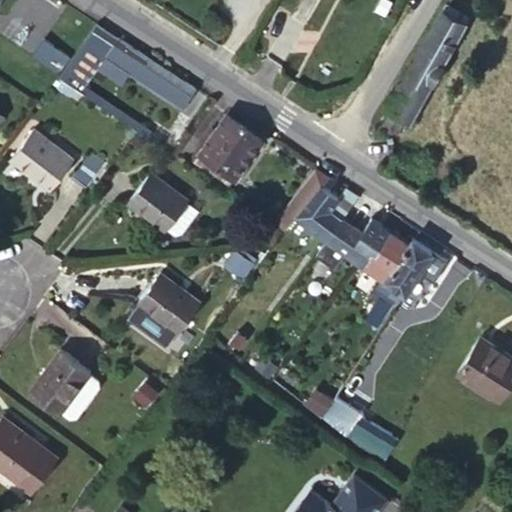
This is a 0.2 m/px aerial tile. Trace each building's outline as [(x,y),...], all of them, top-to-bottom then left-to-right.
[(30,50),(55,8),(40,0),(19,0),(0,32),(30,50)] [(386,106),(406,118),(410,119),(465,21),(442,8),(386,106)] [(119,35),(95,20),(90,26),(114,42),(119,35)] [(114,42),(90,26),(58,74),(82,89),(85,84),(106,54),(114,42)] [(44,35),(32,53),(57,71),(69,53),(44,35)] [(197,85),(119,35),(114,42),(106,54),(184,105),(197,85)] [(85,84),(82,89),(107,106),(111,101),(85,84)] [(107,106),(138,127),(142,122),(111,101),(107,106)] [(386,106),(377,123),(397,134),(406,118),(386,106)] [(206,146),(202,143),(194,154),(232,183),(264,139),(228,114),(219,127),(206,146)] [(142,122),(138,127),(159,141),(166,131),(144,117),(142,122)] [(166,131),(159,141),(173,150),(185,132),(171,122),(166,131)] [(216,123),(202,143),(206,146),(219,127),(216,123)] [(73,156),(33,125),(8,156),(49,186),(73,156)] [(95,144),(75,171),(89,182),(109,154),(95,144)] [(294,214),(320,181),(326,174),(314,166),(274,218),(285,226),(294,214)] [(150,168),(126,200),(163,227),(164,225),(186,196),(187,194),(150,168)] [(327,238),(344,215),(359,193),(346,185),(339,195),(320,181),(294,214),(327,238)] [(197,204),(186,196),(164,225),(171,230),(178,229),(197,204)] [(397,231),(385,224),(372,214),(362,229),(344,215),(327,238),(358,261),(376,236),(388,244),(397,231)] [(384,277),(410,240),(397,231),(388,244),(376,236),(358,261),(382,276),(384,277)] [(434,250),(413,235),(410,240),(384,277),(393,284),(388,293),(399,300),(434,250)] [(235,247),(221,268),(235,278),(250,258),(235,247)] [(169,338),(177,327),(183,320),(199,299),(159,268),(128,308),(129,313),(164,339),(169,338)] [(393,284),(384,277),(382,276),(376,285),(388,293),(393,284)] [(183,320),(177,327),(192,339),(197,330),(183,320)] [(302,332),(292,324),(274,347),(285,354),(302,332)] [(511,374),(511,353),(481,333),(457,370),(498,396),(511,374)] [(58,347),(27,387),(58,410),(68,396),(87,371),(89,369),(58,347)] [(87,371),(68,396),(80,405),(99,380),(87,371)] [(321,415),(337,392),(320,379),(303,402),(321,415)] [(321,415),(381,460),(398,438),(363,412),(363,411),(337,392),(321,415)] [(0,415),(0,466),(30,489),(57,454),(2,413),(0,415)] [(366,511),(368,511),(369,511),(375,511),(388,495),(354,470),(335,496),(319,484),(298,511),(366,511)]
